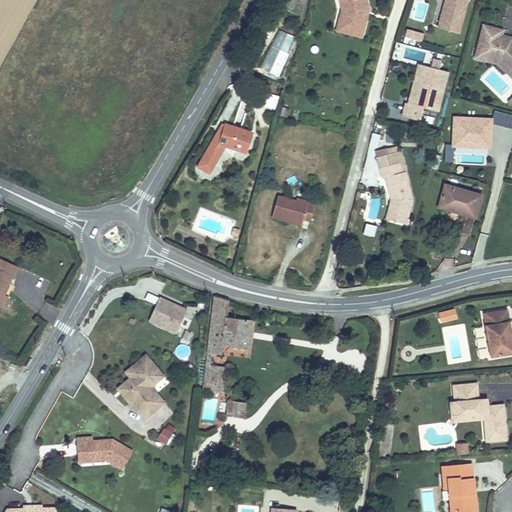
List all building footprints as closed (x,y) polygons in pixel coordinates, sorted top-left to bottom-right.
[(355,10),(352,0),(347,0),(350,10),(344,31),(349,33),(355,10)] [(370,19),(373,8),(379,9),(376,0),(352,0),(355,10),(349,33),(371,39),(376,20),(370,19)] [(464,28),(471,0),(448,0),(442,23),(464,28)] [(376,20),(379,9),(373,8),(370,19),(376,20)] [(504,30),(484,24),(475,57),(485,60),(486,56),(497,59),(508,70),(511,65),(511,49),(510,49),(511,40),(511,37),(503,34),(504,30)] [(404,37),(422,40),(423,30),(406,27),(404,37)] [(279,30),(260,70),(277,78),(296,38),(279,30)] [(486,56),(485,60),(497,63),(511,78),(511,65),(508,70),(497,59),(486,56)] [(429,69),(427,74),(417,108),(411,106),(408,106),(404,119),(422,124),(425,110),(441,114),(451,74),(443,72),(445,65),(439,63),(437,71),(429,69)] [(417,108),(427,74),(419,73),(411,106),(417,108)] [(275,109),(278,98),(269,95),(266,106),(275,109)] [(491,148),(493,116),(451,114),(450,146),(491,148)] [(230,127),(201,169),(216,178),(235,151),(248,157),(251,150),(256,153),(262,139),(230,127)] [(377,144),(379,134),(371,132),(369,143),(377,144)] [(406,179),(409,178),(405,156),(400,157),(403,167),(406,179)] [(383,172),(403,167),(400,157),(381,161),(383,172)] [(414,200),(409,178),(406,179),(403,167),(383,172),(386,183),(389,182),(393,202),(396,203),(392,220),(409,224),(414,200)] [(480,199),(442,188),(434,213),(473,223),(480,199)] [(297,206),(280,201),(275,222),(292,227),(292,224),(304,227),(305,224),(314,227),(318,211),(309,209),(310,206),(298,203),(297,206)] [(407,230),(409,224),(392,220),(396,203),(393,202),(386,226),(407,230)] [(373,234),(374,225),(366,224),(364,232),(373,234)] [(0,260),(0,305),(3,306),(7,298),(16,278),(19,279),(24,268),(1,258),(0,260)] [(157,295),(147,321),(176,332),(186,306),(157,295)] [(219,295),(219,302),(233,305),(234,301),(219,295)] [(7,298),(3,306),(9,309),(12,301),(7,298)] [(219,302),(218,310),(232,312),(233,305),(219,302)] [(511,305),(489,310),(491,323),(497,354),(511,351),(511,305)] [(462,315),(460,306),(445,310),(447,319),(462,315)] [(214,344),(213,350),(218,351),(219,344),(227,345),(253,348),(257,320),(232,315),(232,312),(218,310),(214,344)] [(219,344),(218,351),(227,352),(227,345),(219,344)] [(157,389),(151,383),(164,372),(145,351),(131,364),(139,373),(139,376),(122,391),(136,407),(157,389)] [(217,362),(212,361),(211,370),(229,373),(231,364),(217,362)] [(139,373),(131,364),(125,368),(130,374),(117,385),(122,391),(139,376),(139,373)] [(229,373),(211,370),(208,388),(216,389),(218,380),(228,382),(229,373)] [(488,412),(488,414),(490,437),(511,435),(508,403),(499,404),(496,401),(492,401),(491,394),(482,395),(481,379),(457,381),(458,397),(454,398),(455,409),(468,408),(468,411),(478,410),(478,413),(488,412)] [(218,380),(216,389),(226,391),(228,382),(218,380)] [(145,415),(165,398),(157,389),(136,407),(144,415),(145,415)] [(236,402),(233,418),(250,421),(253,405),(236,402)] [(468,408),(455,409),(456,418),(488,414),(488,412),(478,413),(478,410),(468,411),(468,408)] [(157,439),(169,443),(174,425),(163,421),(157,439)] [(123,465),(133,447),(114,436),(93,438),(93,434),(78,435),(80,452),(94,451),(94,458),(109,457),(123,465)] [(456,453),(468,453),(468,441),(456,442),(456,453)] [(94,458),(94,451),(80,452),(81,460),(94,458)] [(446,511),(475,511),(474,461),(444,462),(446,511)] [(306,511),(307,504),(282,501),(280,511),(306,511)]
